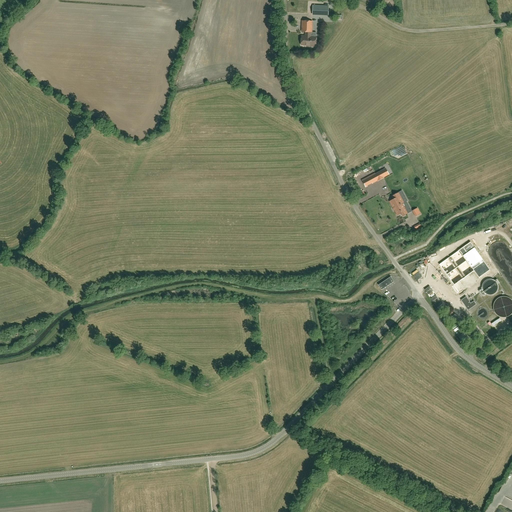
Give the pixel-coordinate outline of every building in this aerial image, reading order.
[(313,14),(323,14),(323,6),(313,6),(313,14)] [(302,32),(306,32),(308,33),(311,33),(312,33),(312,22),(302,21),(302,32)] [(311,33),(308,33),(306,32),(305,37),(302,37),(301,45),(310,46),(310,47),(316,47),(316,37),(311,37),(311,33)] [(366,187),(367,186),(366,185),(372,182),(372,183),(375,182),(378,180),(378,181),(379,181),(381,180),(381,179),(383,178),(384,178),(383,177),(389,174),(386,169),(375,175),(375,174),(369,177),(362,180),(366,187)] [(403,216),(408,213),(405,208),(402,204),(404,203),(398,193),(392,196),(394,199),(390,202),(393,208),(393,209),(394,208),(398,215),(401,213),(403,216)] [(372,202),(379,218),(390,214),(383,197),(372,202)] [(361,205),(365,214),(370,212),(366,202),(361,205)] [(469,278),(483,277),(483,274),(487,274),(487,260),(473,261),(473,266),(471,266),(471,269),(468,269),(469,278)] [(394,282),(391,277),(378,285),(382,290),(394,282)] [(461,300),(468,310),(476,305),(474,301),(471,303),(466,297),(461,300)]
